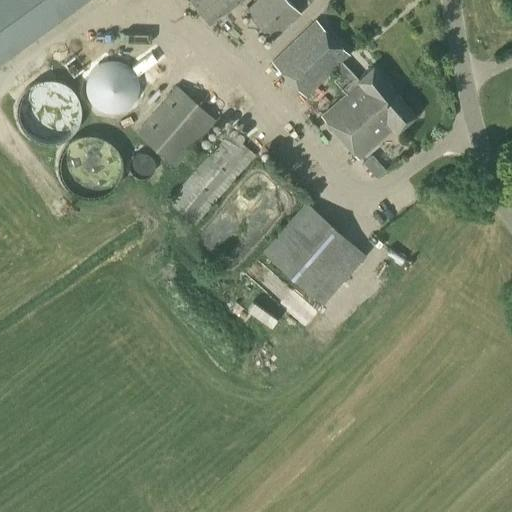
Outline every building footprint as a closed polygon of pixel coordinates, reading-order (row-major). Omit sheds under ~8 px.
[(0,0),(0,61),(84,0),(0,0)] [(188,0),(207,26),(242,0),(188,0)] [(272,40),(300,13),(286,0),(256,0),(244,12),(272,40)] [(396,90),(372,65),(357,79),(341,62),(348,55),(314,20),(271,62),(303,95),(333,68),(338,73),(332,78),(346,94),(323,116),(343,138),(396,90)] [(174,167),(215,119),(176,86),(135,133),(174,167)] [(396,90),(343,138),(359,155),(392,124),(396,129),(415,111),(396,90)] [(226,134),(198,166),(167,202),(192,224),(251,156),(236,143),(243,136),(234,128),(228,136),(226,134)] [(241,231),(246,237),(286,206),(269,184),(220,221),(233,237),(241,231)] [(320,304),(363,255),(304,203),(260,252),(320,304)]
